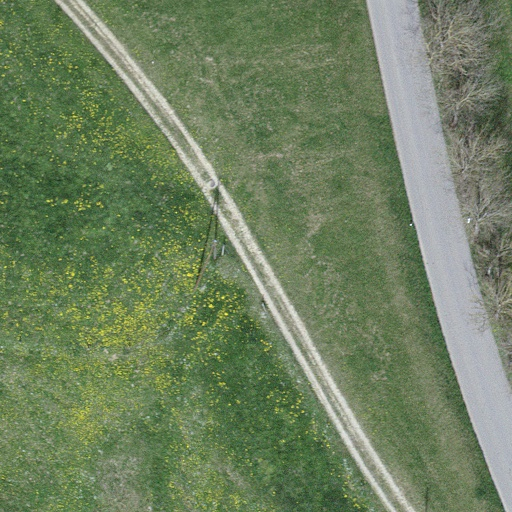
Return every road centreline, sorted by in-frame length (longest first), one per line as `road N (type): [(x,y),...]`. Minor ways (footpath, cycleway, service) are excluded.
road 1 (track): [(53,0),(156,129),(250,274),(383,511)]
road 2 (tertiary): [(511,473),(462,311),(388,0)]
